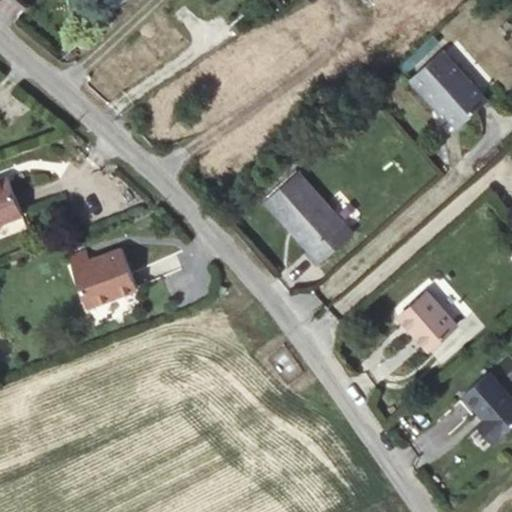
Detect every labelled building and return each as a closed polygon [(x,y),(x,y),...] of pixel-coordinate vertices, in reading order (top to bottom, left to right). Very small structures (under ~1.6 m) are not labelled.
[(333,0),(347,19),(372,0),(333,0)] [(447,50),(413,79),(436,106),(439,103),(447,112),(460,128),(490,102),(447,50)] [(439,103),(436,106),(444,115),(447,112),(439,103)] [(299,167),(265,195),(307,246),(304,248),(315,262),(352,231),(299,167)] [(221,220),(230,213),(223,205),(215,212),(221,220)] [(63,263),(47,271),(64,309),(110,287),(92,250),(63,263)] [(42,261),(47,271),(63,263),(58,254),(42,261)] [(430,285),(403,310),(435,345),(463,320),(430,285)] [(511,389),(491,366),(465,392),(487,417),(480,423),(498,443),(511,430),(511,389)]
